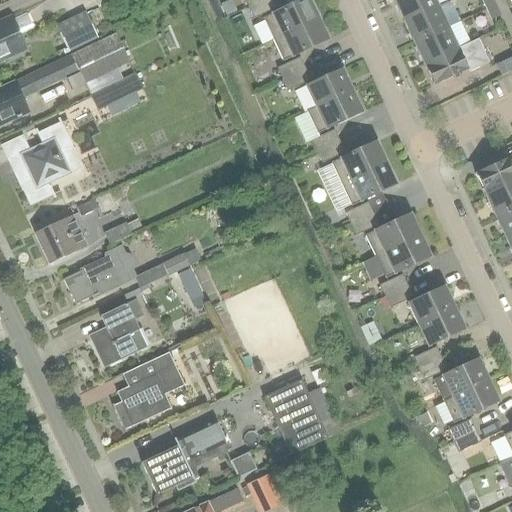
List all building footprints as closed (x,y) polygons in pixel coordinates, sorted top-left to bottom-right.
[(265,0),(244,0),(248,8),(265,0)] [(265,0),(248,8),(253,20),(276,9),(271,0),(265,0)] [(317,20),(307,0),(303,0),(262,19),(272,41),(317,20)] [(403,24),(437,8),(433,0),(400,0),(394,3),(403,24)] [(492,0),(480,0),(485,10),(495,5),(492,0)] [(500,16),(495,5),(485,10),(490,21),(500,16)] [(413,45),(447,29),(437,8),(403,24),(413,45)] [(97,39),(84,13),(56,26),(69,53),(97,39)] [(327,41),(317,20),(272,41),(283,63),(327,41)] [(6,22),(0,24),(0,68),(5,66),(2,60),(20,52),(6,22)] [(423,66),(457,50),(447,29),(413,45),(423,66)] [(79,73),(122,52),(115,37),(72,57),(79,73)] [(423,66),(433,87),(466,71),(467,74),(488,64),(478,43),(458,53),(457,50),(423,66)] [(79,73),(72,57),(71,56),(0,89),(0,126),(2,125),(2,126),(27,114),(21,100),(66,79),(79,73)] [(511,57),(495,66),(500,77),(511,71),(511,57)] [(277,69),(282,81),(305,70),(299,59),(277,69)] [(145,76),(92,101),(98,112),(151,87),(151,89),(158,86),(151,69),(143,73),(145,76)] [(305,70),(282,81),(287,92),(310,81),(305,70)] [(306,113),(306,114),(351,92),(341,71),(305,88),(315,109),(306,113)] [(79,73),(66,79),(72,91),(85,85),(79,73)] [(306,114),(317,135),(362,114),(351,92),(306,114)] [(81,171),(66,138),(67,137),(59,120),(57,121),(59,125),(37,134),(36,131),(35,131),(41,145),(8,160),(29,207),(52,196),(48,186),(81,171)] [(311,142),(316,153),(339,142),(333,131),(311,142)] [(321,165),(344,154),(339,142),(316,153),(321,165)] [(385,165),(375,143),(330,164),(340,186),(385,165)] [(475,176),(485,196),(511,183),(511,167),(508,160),(475,176)] [(396,186),(385,165),(340,186),(351,207),(396,186)] [(511,183),(485,196),(494,217),(511,209),(511,183)] [(98,210),(94,201),(76,209),(80,218),(98,210)] [(345,214),(350,225),(373,215),(367,203),(345,214)] [(237,205),(218,214),(226,229),(244,220),(237,205)] [(511,209),(494,217),(504,238),(511,234),(511,209)] [(355,237),(378,226),(373,215),(350,225),(355,237)] [(419,237),(409,215),(364,237),(374,258),(419,237)] [(71,218),(34,235),(48,266),(85,248),(71,218)] [(137,221),(126,226),(125,224),(103,234),(109,246),(131,236),(130,234),(141,229),(137,221)] [(430,259),(419,237),(374,258),(385,280),(430,259)] [(130,281),(129,281),(125,273),(129,272),(130,268),(126,258),(122,256),(118,258),(115,251),(121,248),(120,247),(103,255),(105,258),(78,271),(79,273),(62,281),(74,306),(91,298),(93,300),(120,287),(130,282),(130,281)] [(183,254),(189,265),(199,260),(194,249),(183,254)] [(161,266),(166,276),(189,265),(183,254),(161,266)] [(166,276),(161,266),(134,279),(139,290),(166,276)] [(191,269),(177,276),(181,284),(195,277),(191,269)] [(407,287),(402,276),(379,286),(384,298),(407,287)] [(384,298),(389,309),(412,298),(407,287),(384,298)] [(453,310),(443,288),(407,305),(417,327),(453,310)] [(124,302),(139,295),(137,291),(122,298),(124,302)] [(145,347),(133,321),(143,317),(135,301),(99,318),(106,333),(91,341),(103,367),(145,347)] [(464,331),(453,310),(417,327),(427,348),(464,331)] [(441,360),(436,348),(413,359),(418,370),(441,360)] [(145,380),(132,386),(116,394),(121,403),(113,407),(112,406),(111,406),(123,433),(125,433),(124,431),(170,410),(164,396),(183,387),(168,354),(139,368),(145,380)] [(418,370),(424,382),(446,371),(441,360),(418,370)] [(442,403),(488,382),(477,360),(432,381),(442,403)] [(301,381),(262,399),(282,441),(289,456),(338,434),(319,393),(308,398),(301,381)] [(488,382),(442,403),(453,425),(498,403),(488,382)] [(447,431),(452,443),(475,432),(470,421),(447,431)] [(196,474),(195,472),(202,469),(201,466),(229,453),(214,422),(173,441),(176,448),(141,464),(156,496),(192,479),(191,476),(196,474)] [(452,443),(458,454),(480,443),(475,432),(452,443)] [(511,457),(511,432),(502,437),(511,457)] [(282,441),(269,447),(277,464),(290,458),(289,456),(282,441)] [(248,454),(230,462),(239,480),(256,472),(248,454)] [(247,488),(242,490),(245,497),(251,495),(259,511),(266,511),(267,511),(265,506),(279,499),(268,476),(247,487),(247,488)] [(226,511),(242,505),(236,491),(206,505),(206,504),(189,511),(226,511)]
